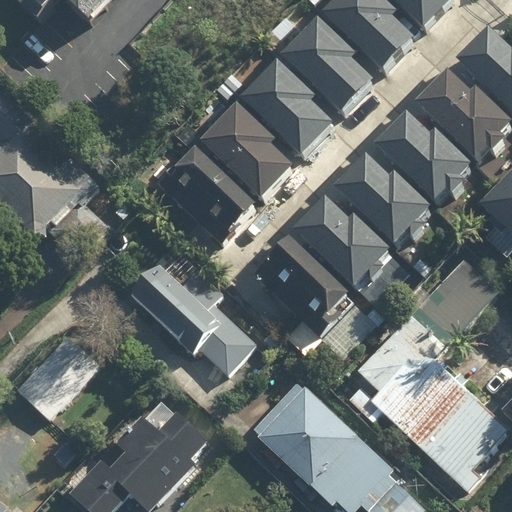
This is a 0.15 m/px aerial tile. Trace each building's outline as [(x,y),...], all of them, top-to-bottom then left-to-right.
[(30,0),(50,18),(66,0),(80,0),(106,23),(127,0),(30,0)] [(413,15),(396,0),(353,0),(340,15),(401,71),(429,40),(409,20),(413,15)] [(410,0),(441,28),(467,0),(410,0)] [(372,58),(333,21),(299,57),(358,114),(388,83),(368,63),(372,58)] [(511,38),(502,29),(470,64),(511,102),(511,38)] [(333,100),(294,63),(259,100),(318,156),(348,126),(327,106),(333,100)] [(501,150),(505,155),(511,149),(511,110),(490,89),(485,94),(464,73),(433,104),(489,162),(501,150)] [(0,83),(0,199),(48,246),(57,236),(87,265),(118,232),(88,204),(107,184),(0,83)] [(291,143),(253,106),(216,143),(276,202),(308,169),(287,148),(291,143)] [(486,167),(451,132),(446,136),(425,115),(393,148),(450,206),(464,192),(468,196),(481,182),(476,177),(486,167)] [(270,205),(206,146),(198,155),(201,158),(193,168),(189,165),(168,187),(232,246),(270,205)] [(381,217),(378,220),(407,250),(422,236),(427,241),(441,228),(434,221),(446,210),(410,174),(405,179),(383,157),(352,188),(381,217)] [(511,187),(491,209),(503,221),(506,218),(511,223),(511,187)] [(364,221),(341,200),(309,233),(370,290),(382,278),(386,282),(398,269),(393,265),(406,252),(368,217),(364,221)] [(366,306),(361,301),(365,296),(304,239),(267,279),(329,336),(348,315),(353,320),(366,306)] [(463,487),(511,439),(511,427),(447,361),(510,300),(461,249),(409,300),(422,314),(364,370),(386,393),(378,405),(463,487)] [(199,294),(203,290),(168,257),(131,296),(200,361),(206,354),(234,380),(264,348),(216,302),(212,307),(199,294)] [(108,374),(72,337),(19,389),(55,426),(108,374)] [(406,468),(304,380),(254,431),(339,511),(344,505),(351,511),(365,511),(369,508),(373,511),(433,511),(435,511),(398,476),(406,468)] [(131,459),(121,469),(111,460),(103,469),(93,459),(66,487),(91,511),(125,511),(140,497),(155,511),(162,511),(206,467),(200,461),(221,439),(192,411),(184,419),(168,403),(152,420),(149,416),(119,447),(131,459)] [(0,511),(14,511),(0,499),(0,511)]
